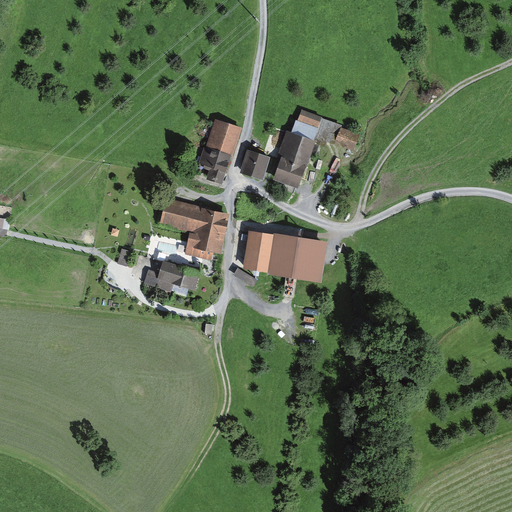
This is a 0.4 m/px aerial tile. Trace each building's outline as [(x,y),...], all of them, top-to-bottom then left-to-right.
[(240,127),(213,119),(199,164),(209,167),(206,178),(224,184),(240,127)] [(342,127),(336,144),(356,151),(362,135),(342,127)] [(288,132),(274,180),(303,189),(318,141),(288,132)] [(270,157),(248,151),(242,173),(263,180),(270,157)] [(227,214),(166,198),(159,224),(191,231),(185,253),(211,260),(213,251),(218,252),(227,214)] [(0,235),(8,237),(12,219),(0,216),(0,213),(0,212),(0,235)] [(273,236),(250,233),(244,269),(267,272),(266,276),(322,284),(328,242),(273,233),(273,236)] [(202,273),(165,263),(159,287),(188,295),(190,288),(198,290),(202,273)]
